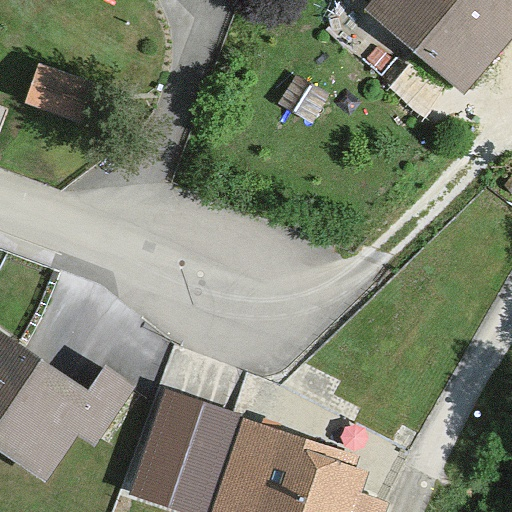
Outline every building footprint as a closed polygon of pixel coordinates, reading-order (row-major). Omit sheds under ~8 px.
[(511,28),(511,0),(382,0),(374,10),(466,85),(511,28)] [(116,87),(62,63),(49,92),(103,116),(116,87)] [(0,333),(0,449),(43,480),(77,433),(91,443),(130,387),(105,370),(87,395),(0,333)] [(196,511),(209,511),(240,423),(242,416),(165,390),(131,490),(196,511)] [(240,423),(209,511),(378,511),(382,500),(362,493),(371,467),(240,423)]
